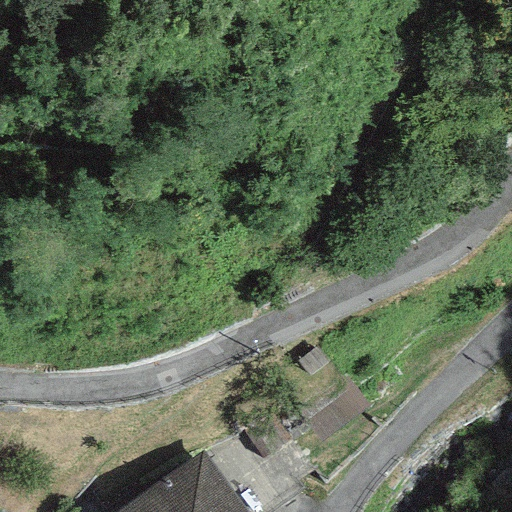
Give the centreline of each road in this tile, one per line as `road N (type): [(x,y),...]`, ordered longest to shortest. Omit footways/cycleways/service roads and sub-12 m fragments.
road 1 (unclassified): [(511,182),(455,235),(413,260),(198,361),(112,383),(0,383)]
road 2 (unclassified): [(336,511),(386,442),(511,325)]
